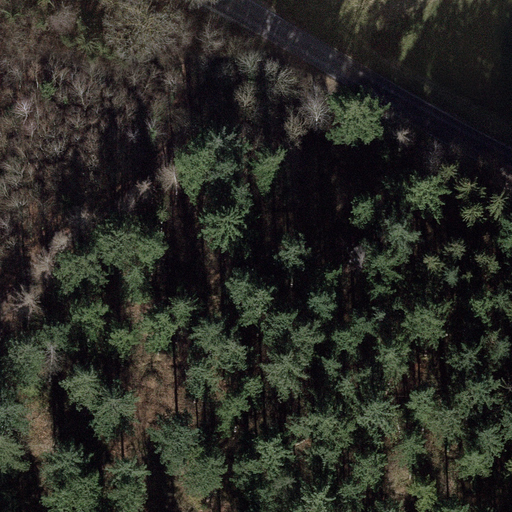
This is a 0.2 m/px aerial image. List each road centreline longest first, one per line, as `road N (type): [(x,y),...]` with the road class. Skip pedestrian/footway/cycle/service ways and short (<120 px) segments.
road 1 (track): [(241,6),(166,158),(80,228),(0,315)]
road 2 (tertiary): [(226,0),(511,160)]
